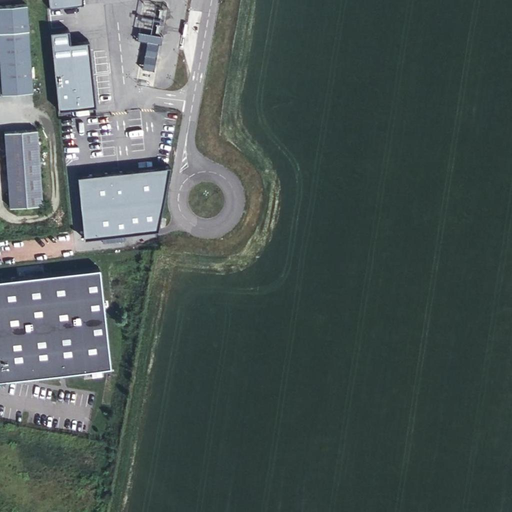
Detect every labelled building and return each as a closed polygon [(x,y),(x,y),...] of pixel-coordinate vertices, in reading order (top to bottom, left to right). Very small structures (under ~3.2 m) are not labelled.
[(0,5),(0,68),(2,93),(31,91),(25,3),(0,5)] [(66,28),(48,30),(56,106),(92,103),(86,39),(67,41),(66,28)] [(37,129),(4,131),(9,206),(42,204),(37,129)] [(168,166),(75,174),(82,236),(157,227),(168,166)] [(98,268),(0,279),(0,375),(109,363),(98,268)]
